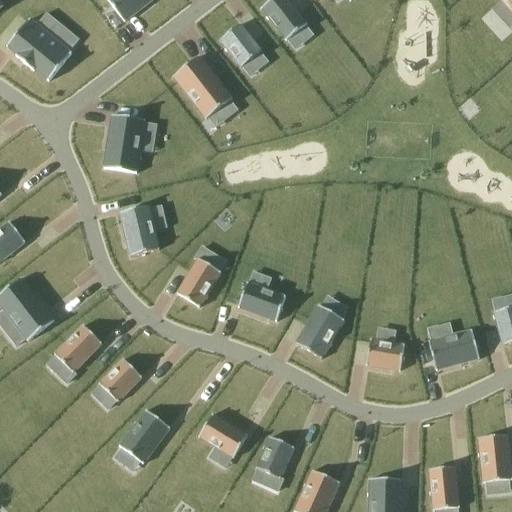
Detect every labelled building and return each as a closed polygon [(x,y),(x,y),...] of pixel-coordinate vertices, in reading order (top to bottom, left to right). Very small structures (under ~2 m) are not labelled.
[(104,0),(123,24),(154,0),(104,0)] [(286,0),(274,0),(261,10),(286,43),(307,26),(286,0)] [(487,0),(498,12),(510,0),(487,0)] [(30,21),(7,49),(17,57),(16,58),(34,73),(35,72),(49,83),(72,55),(69,53),(48,36),(58,24),(47,15),(37,27),(30,21)] [(241,26),(220,42),(241,70),(262,53),(241,26)] [(199,58),(173,78),(206,121),(233,101),(199,58)] [(112,117),(104,170),(137,175),(145,122),(112,117)] [(149,208),(120,215),(131,259),(160,252),(149,208)] [(9,223),(0,230),(0,263),(25,244),(9,223)] [(198,261),(177,296),(199,310),(221,274),(198,261)] [(22,280),(0,296),(0,306),(28,343),(54,323),(22,280)] [(247,285),(238,309),(277,323),(286,299),(247,285)] [(317,306),(296,346),(322,360),(343,320),(317,306)] [(511,307),(496,312),(504,345),(511,343),(511,307)] [(83,327),(54,357),(73,375),(102,346),(83,327)] [(475,332),(431,342),(437,371),(482,361),(475,332)] [(377,339),(372,366),(401,371),(406,344),(377,339)] [(123,361),(99,386),(118,404),(142,379),(123,361)] [(146,412),(119,448),(143,466),(170,430),(146,412)] [(213,414),(199,436),(234,457),(248,435),(213,414)] [(511,473),(509,434),(480,436),(483,482),(511,480),(511,473)] [(296,447),(273,436),(258,468),(281,479),(296,447)] [(457,465),(431,468),(436,508),(462,505),(457,465)] [(327,511),(342,480),(315,468),(296,510),(300,511),(327,511)] [(403,511),(403,478),(371,478),(370,511),(403,511)]
